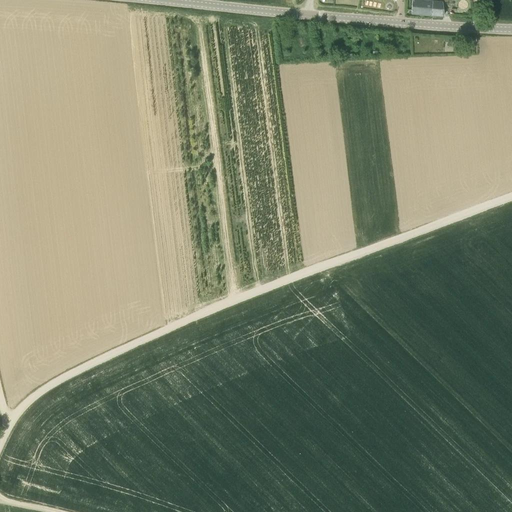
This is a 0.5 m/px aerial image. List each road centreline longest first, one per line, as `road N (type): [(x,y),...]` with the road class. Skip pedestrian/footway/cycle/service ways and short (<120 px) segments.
road 1 (track): [(6,424),(39,390),(182,320),(511,197)]
road 2 (tertiary): [(511,29),(157,0)]
